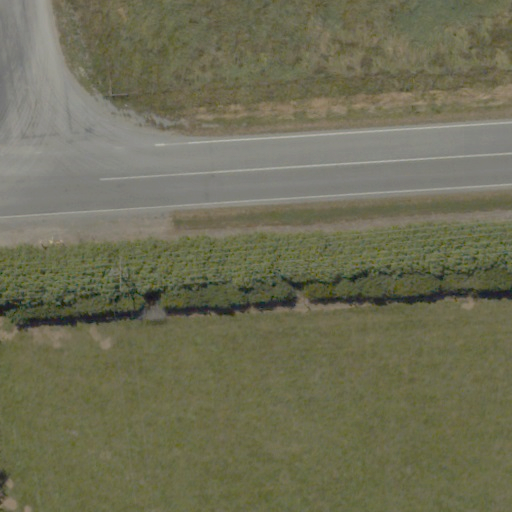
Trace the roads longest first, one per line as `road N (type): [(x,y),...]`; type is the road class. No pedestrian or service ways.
road 1 (unclassified): [(44,181),(511,152)]
road 2 (unclassified): [(18,0),(44,181)]
